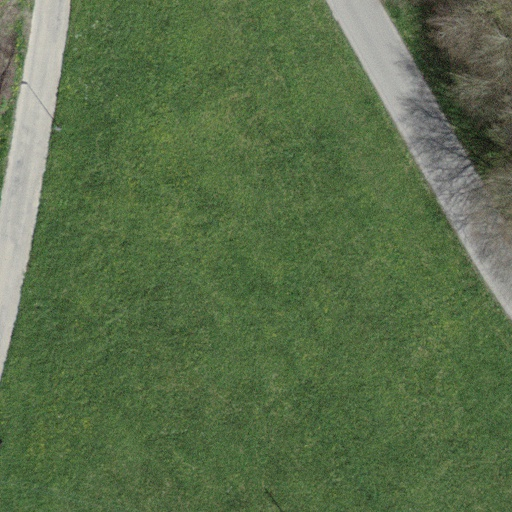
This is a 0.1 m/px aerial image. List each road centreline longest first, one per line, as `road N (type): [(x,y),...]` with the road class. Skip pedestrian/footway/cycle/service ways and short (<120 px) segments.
road 1 (tertiary): [(511,323),(324,0)]
road 2 (residential): [(40,0),(0,248)]
